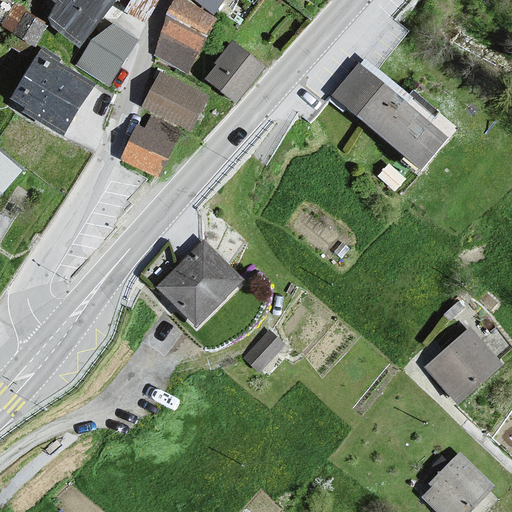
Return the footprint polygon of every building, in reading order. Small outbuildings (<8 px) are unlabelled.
[(0,0),(0,27),(27,46),(43,24),(38,21),(7,0),(0,0)] [(39,18),(72,50),(113,0),(44,0),(49,4),(39,18)] [(151,0),(122,0),(116,10),(136,24),(153,1),(151,0)] [(168,0),(158,19),(150,53),(186,72),(211,18),(181,0),(168,0)] [(192,0),(207,12),(217,0),(192,0)] [(133,44),(103,21),(73,60),(103,84),(133,44)] [(259,69),(226,43),(197,78),(230,105),(259,69)] [(89,88),(36,52),(0,103),(0,104),(52,141),(89,88)] [(324,99),(413,177),(448,138),(358,60),(324,99)] [(137,108),(187,131),(204,95),(154,71),(137,108)] [(129,124),(112,165),(155,184),(173,143),(129,124)] [(0,156),(0,193),(18,173),(0,156)] [(148,284),(190,329),(237,285),(195,240),(148,284)] [(278,342),(259,326),(234,355),(252,371),(278,342)] [(464,327),(419,365),(451,402),(496,363),(464,327)] [(414,498),(429,511),(473,511),(492,492),(452,454),(422,483),(425,486),(414,498)]
